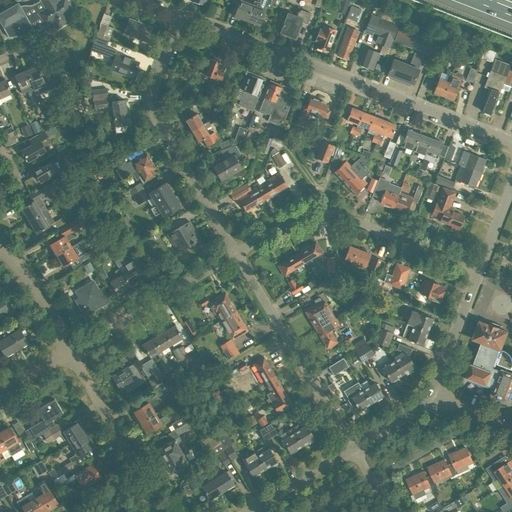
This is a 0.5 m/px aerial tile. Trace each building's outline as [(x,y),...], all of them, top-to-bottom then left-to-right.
[(39,0),(40,1),(32,5),(31,6),(29,6),(28,6),(26,6),(24,6),(22,6),(21,7),(18,2),(0,12),(0,23),(8,38),(30,35),(35,32),(34,31),(52,21),(56,29),(69,21),(65,14),(72,9),(67,0),(58,0),(57,1),(56,0),(39,0)] [(246,19),(251,4),(241,0),(239,0),(233,15),(239,18),(240,17),(246,19)] [(271,9),(273,0),(260,0),(259,3),(254,1),(253,4),(251,4),(246,19),(254,22),(253,23),(259,25),(265,9),(265,7),(271,9)] [(346,18),(358,22),(363,10),(351,6),(346,18)] [(401,16),(374,6),(371,15),(371,14),(365,31),(379,36),(377,43),(389,48),(391,41),(392,41),(398,25),(401,16)] [(307,24),(311,14),(299,9),(296,16),(286,12),(278,31),(294,37),(297,36),(302,22),(307,24)] [(146,42),(152,26),(129,18),(123,33),(146,42)] [(109,41),(109,40),(113,27),(101,23),(96,36),(109,41)] [(321,31),(319,30),(315,40),(317,41),(315,46),(327,51),(335,32),(322,27),(321,31)] [(347,59),(355,38),(358,31),(348,27),(337,55),(347,59)] [(432,56),(437,43),(399,28),(394,41),(416,49),(409,65),(393,59),(388,74),(412,84),(425,53),(432,56)] [(106,47),(109,41),(96,36),(94,43),(95,43),(106,47)] [(446,43),(453,46),(456,39),(448,36),(446,43)] [(133,77),(139,62),(131,59),(124,56),(123,57),(117,54),(118,51),(106,47),(95,43),(92,50),(114,59),(111,69),(133,77)] [(378,60),(382,50),(376,48),(374,51),(367,48),(361,64),(372,68),(376,59),(378,60)] [(75,59),(69,49),(59,56),(66,66),(75,59)] [(495,53),(485,49),(481,58),(492,62),(495,53)] [(222,71),(224,65),(220,64),(221,62),(209,58),(206,66),(203,65),(200,72),(203,74),(215,79),(215,78),(220,80),(223,72),(222,71)] [(492,114),(503,85),(511,88),(511,68),(509,67),(510,65),(495,59),(484,86),(490,88),(487,94),(481,110),(492,114)] [(36,66),(35,65),(30,67),(31,69),(26,71),(39,102),(39,103),(42,102),(36,89),(45,85),(37,66),(36,66)] [(472,83),(477,70),(470,68),(466,80),(472,83)] [(37,103),(39,102),(26,71),(14,76),(20,90),(22,94),(28,91),(29,92),(32,91),(37,103)] [(69,75),(60,72),(61,82),(64,82),(65,82),(65,85),(64,85),(65,94),(83,92),(82,81),(79,81),(79,80),(78,76),(69,77),(69,75)] [(444,96),(453,73),(450,72),(446,82),(439,79),(434,92),(444,96)] [(252,111),(254,106),(264,79),(249,73),(243,90),(244,90),(238,106),(252,111)] [(461,74),(457,73),(455,74),(453,73),(444,96),(454,99),(461,78),(462,77),(461,74)] [(0,98),(11,93),(5,80),(0,82),(0,98)] [(233,85),(226,82),(223,89),(228,91),(231,92),(233,85)] [(270,121),(283,87),(269,82),(258,111),(265,114),(266,112),(269,114),(267,120),(270,121)] [(281,126),(295,92),(283,87),(270,121),(281,126)] [(109,99),(107,88),(92,90),(94,108),(112,106),(114,126),(126,125),(125,117),(127,117),(125,100),(114,101),(114,99),(109,99)] [(313,115),(318,101),(310,97),(307,105),(304,104),(297,123),(304,126),(308,114),(313,115)] [(326,118),(329,111),(325,109),(327,104),(318,101),(313,115),(319,118),(320,115),(326,118)] [(214,120),(219,118),(218,116),(222,114),(218,107),(213,110),(215,114),(212,116),(214,120)] [(358,124),(363,111),(352,107),(347,120),(358,124)] [(369,129),(374,116),(363,111),(358,124),(356,128),(357,128),(354,135),(358,136),(362,126),(369,129)] [(192,130),(203,124),(196,114),(186,120),(192,130)] [(249,122),(249,124),(255,127),(259,117),(252,115),(249,122)] [(380,133),(385,120),(374,116),(369,129),(380,133)] [(30,123),(34,134),(41,131),(40,129),(38,124),(37,122),(36,120),(30,123)] [(43,120),(37,122),(38,124),(40,129),(45,126),(43,121),(43,120)] [(391,137),(396,124),(385,120),(380,133),(384,134),(391,137)] [(227,134),(232,123),(227,121),(222,132),(227,134)] [(209,123),(209,122),(203,125),(203,124),(192,130),(199,141),(204,138),(208,146),(219,140),(214,132),(209,135),(206,130),(211,127),(209,123)] [(24,138),(32,135),(29,124),(20,128),(24,138)] [(239,127),(232,144),(232,145),(233,145),(234,145),(238,143),(241,144),(242,144),(247,129),(239,127)] [(14,136),(11,128),(0,132),(0,142),(2,141),(5,147),(6,148),(19,142),(16,135),(14,136)] [(44,132),(47,138),(57,133),(54,128),(44,132)] [(413,151),(419,134),(413,131),(413,130),(408,128),(400,147),(413,151)] [(27,162),(45,151),(42,146),(49,142),(43,132),(29,141),(31,145),(21,151),(27,162)] [(378,151),(380,144),(384,134),(380,133),(379,136),(376,142),(373,149),(378,151)] [(424,156),(431,138),(425,135),(420,133),(419,134),(413,151),(424,156)] [(270,145),(273,140),(266,137),(264,143),(270,145)] [(437,159),(439,153),(443,143),(436,140),(437,139),(431,137),(431,138),(424,156),(425,156),(426,154),(437,159)] [(221,149),(231,145),(228,139),(218,143),(221,149)] [(328,163),(334,146),(321,141),(315,158),(328,163)] [(396,143),(390,141),(384,156),(390,158),(396,143)] [(227,161),(215,168),(221,179),(241,167),(235,158),(245,152),(239,144),(235,146),(235,145),(228,148),(229,150),(223,154),(227,161)] [(450,161),(455,147),(449,145),(444,159),(450,161)] [(339,159),(342,148),(336,146),(333,157),(339,159)] [(278,152),(275,148),(270,152),(272,156),(271,156),(279,169),(286,164),(278,152)] [(402,151),(396,148),(390,163),(396,165),(402,151)] [(254,159),(257,153),(251,150),(248,156),(254,159)] [(482,173),(484,166),(483,166),(486,158),(463,150),(458,165),(464,167),(465,166),(482,173)] [(371,154),(363,151),(361,156),(369,159),(371,154)] [(40,168),(33,172),(40,182),(49,177),(51,177),(52,175),(63,168),(54,153),(37,163),(40,168)] [(151,161),(147,154),(142,157),(140,155),(134,158),(136,161),(133,163),(137,169),(151,161)] [(361,156),(358,159),(363,165),(369,159),(361,156)] [(345,182),(364,165),(363,165),(358,159),(351,166),(346,161),(335,171),(345,182)] [(424,171),(428,161),(423,159),(419,169),(424,171)] [(150,170),(155,167),(151,161),(137,169),(133,172),(132,171),(130,172),(131,174),(132,174),(136,180),(140,178),(143,182),(153,175),(150,170)] [(356,193),(367,183),(362,178),(369,171),(364,165),(345,182),(356,193)] [(479,180),(482,173),(465,166),(464,167),(459,180),(475,186),(478,179),(479,180)] [(274,193),(287,185),(280,172),(266,180),(274,193)] [(455,182),(438,175),(435,182),(452,189),(455,182)] [(371,178),(366,190),(372,193),(378,181),(371,178)] [(394,207),(400,191),(401,188),(388,183),(389,182),(379,178),(373,196),(381,199),(380,202),(394,207)] [(259,202),(274,193),(266,180),(251,189),(259,202)] [(57,188),(53,181),(46,185),(50,192),(57,188)] [(167,184),(166,182),(149,192),(146,186),(143,188),(142,188),(132,194),(138,204),(151,196),(156,204),(173,194),(172,192),(174,191),(169,183),(167,184)] [(401,188),(401,189),(407,192),(410,185),(403,182),(401,188)] [(132,194),(142,188),(139,183),(129,189),(132,194)] [(251,189),(247,183),(230,193),(234,199),(238,197),(245,210),(259,202),(251,189)] [(435,192),(438,185),(430,183),(428,189),(435,192)] [(32,201),(21,208),(29,221),(47,210),(40,198),(50,192),(46,185),(29,195),(32,201)] [(451,204),(456,192),(444,187),(438,201),(432,214),(442,218),(440,221),(459,228),(464,215),(451,210),(452,207),(450,206),(451,203),(451,204)] [(407,212),(413,197),(400,192),(400,191),(394,207),(407,212)] [(97,205),(105,200),(101,193),(93,197),(97,205)] [(174,196),(173,194),(156,204),(156,205),(150,208),(155,216),(161,212),(163,216),(180,206),(179,204),(181,203),(176,195),(174,196)] [(47,210),(29,221),(36,233),(37,233),(41,231),(40,230),(48,226),(51,231),(50,232),(50,231),(50,232),(65,223),(61,217),(54,222),(47,210)] [(63,237),(50,244),(56,256),(71,247),(67,241),(75,236),(72,231),(84,224),(80,216),(58,229),(63,237)] [(121,225),(129,220),(127,216),(119,221),(121,225)] [(124,230),(132,225),(129,220),(121,225),(124,230)] [(194,228),(189,221),(167,234),(173,244),(178,242),(182,249),(192,244),(195,242),(194,242),(197,240),(191,230),(194,228)] [(139,250),(156,239),(152,233),(135,244),(139,250)] [(303,263),(322,252),(316,242),(297,253),(303,263)] [(79,243),(71,247),(56,256),(63,267),(78,258),(81,263),(93,256),(90,251),(85,254),(79,243)] [(371,253),(349,245),(344,258),(366,266),(371,253)] [(392,248),(389,254),(396,257),(399,251),(392,248)] [(305,269),(302,264),(303,263),(297,253),(278,265),(284,275),(296,267),(299,272),(305,269)] [(123,274),(130,287),(143,279),(140,275),(147,271),(139,257),(126,265),(121,258),(115,262),(123,274)] [(328,272),(335,272),(334,257),(327,257),(328,272)] [(371,267),(377,269),(383,265),(384,261),(375,257),(371,267)] [(90,262),(84,266),(88,273),(94,269),(90,262)] [(402,287),(409,268),(397,264),(390,283),(402,287)] [(104,283),(109,280),(103,268),(97,271),(104,283)] [(115,271),(118,277),(110,282),(118,294),(130,287),(123,274),(119,269),(115,271)] [(296,285),(293,279),(287,282),(290,288),(289,289),(293,295),(304,289),(300,282),(296,285)] [(440,284),(426,279),(422,293),(432,297),(432,299),(439,302),(441,296),(442,296),(443,293),(443,292),(444,287),(439,286),(440,284)] [(312,280),(307,283),(310,288),(315,285),(312,280)] [(79,298),(75,300),(80,308),(84,306),(86,310),(98,302),(102,309),(108,305),(99,290),(98,291),(92,281),(75,291),(79,298)] [(209,302),(215,312),(216,311),(221,320),(226,317),(226,316),(236,311),(224,291),(215,297),(215,299),(209,302)] [(388,304),(391,297),(378,292),(376,299),(388,304)] [(408,296),(398,292),(397,294),(394,293),(393,296),(406,301),(408,296)] [(315,304),(305,310),(317,329),(326,323),(333,319),(329,311),(330,311),(324,301),(323,302),(319,297),(316,300),(319,305),(316,306),(315,304)] [(0,316),(8,312),(0,298),(0,316)] [(407,323),(413,325),(428,331),(430,325),(432,325),(434,321),(432,320),(433,318),(412,310),(407,323)] [(247,330),(236,311),(226,316),(226,317),(221,320),(222,321),(221,322),(227,332),(228,331),(232,338),(247,330)] [(188,319),(182,322),(191,337),(196,333),(188,319)] [(326,323),(317,329),(328,348),(337,342),(330,329),(337,325),(334,319),(326,324),(326,323)] [(490,324),(481,321),(474,338),(483,342),(501,348),(502,349),(508,331),(499,328),(499,327),(490,323),(490,324)] [(390,340),(395,328),(382,323),(378,335),(390,340)] [(413,325),(407,323),(402,336),(408,338),(408,339),(423,344),(423,342),(425,342),(427,338),(425,337),(428,331),(413,325)] [(171,344),(182,338),(175,325),(164,332),(171,344)] [(0,347),(5,357),(28,343),(20,330),(0,341),(0,347)] [(346,344),(353,340),(351,336),(352,335),(349,331),(345,333),(346,336),(343,338),(346,344)] [(161,351),(171,344),(164,332),(153,338),(161,351)] [(388,347),(390,340),(378,335),(375,342),(388,347)] [(171,368),(161,351),(153,338),(142,344),(150,357),(156,353),(168,373),(170,371),(169,369),(171,368)] [(354,350),(360,346),(366,342),(363,338),(351,346),(354,350)] [(220,347),(227,360),(239,353),(231,340),(220,347)] [(367,343),(366,342),(360,346),(369,358),(374,355),(367,343)] [(499,353),(501,348),(483,342),(474,364),(472,364),(467,378),(488,385),(489,383),(495,385),(492,395),(508,401),(509,400),(511,395),(511,391),(511,373),(506,372),(507,370),(508,367),(511,368),(511,366),(511,364),(511,361),(511,359),(510,357),(509,355),(507,353),(505,352),(503,351),(502,354),(499,353)] [(400,357),(394,360),(402,373),(404,372),(405,374),(413,369),(412,367),(414,366),(410,358),(411,358),(409,355),(409,354),(412,348),(403,345),(401,351),(406,353),(400,357)] [(182,356),(187,353),(183,346),(177,349),(180,354),(178,355),(177,354),(174,355),(178,361),(183,358),(182,356)] [(362,363),(369,358),(360,346),(354,350),(362,363)] [(265,381),(274,375),(263,356),(254,362),(265,381)] [(343,358),(329,367),(334,375),(348,366),(343,358)] [(155,376),(160,373),(151,359),(146,362),(152,373),(153,373),(155,376)] [(394,360),(382,368),(390,380),(392,379),(393,381),(397,378),(397,377),(400,375),(402,373),(394,360)] [(147,376),(152,373),(146,362),(140,366),(147,376)] [(143,383),(133,365),(128,368),(128,367),(112,377),(120,390),(125,387),(128,392),(143,383)] [(272,403),(286,394),(274,375),(265,381),(271,391),(267,394),(272,403)] [(152,387),(157,384),(154,378),(148,381),(152,387)] [(173,391),(180,388),(174,379),(154,391),(157,397),(171,388),(173,391)] [(366,380),(359,384),(363,389),(371,403),(376,399),(378,401),(382,398),(381,397),(383,395),(375,382),(369,385),(366,380)] [(353,385),(344,391),(351,403),(354,401),(359,410),(361,409),(362,410),(366,408),(365,406),(371,403),(363,389),(359,384),(358,382),(353,385)] [(277,411),(291,403),(286,394),(272,403),(273,404),(269,406),(273,411),(276,409),(277,411)] [(140,423),(155,414),(151,408),(159,403),(156,398),(133,412),(140,423)] [(45,424),(62,413),(54,400),(37,410),(45,424)] [(243,416),(249,412),(243,401),(237,405),(243,416)] [(287,421),(298,414),(294,408),(283,415),(287,421)] [(158,420),(155,414),(140,423),(147,434),(169,421),(166,415),(158,420)] [(248,428),(257,423),(256,421),(253,415),(243,421),(248,428)] [(175,430),(189,422),(186,416),(171,425),(175,430)] [(261,429),(264,427),(268,424),(263,416),(256,421),(257,423),(261,429)] [(87,433),(80,422),(76,424),(74,422),(59,431),(56,426),(43,435),(48,443),(61,435),(64,440),(67,438),(70,443),(87,433)] [(178,436),(193,427),(190,422),(175,431),(178,436)] [(271,437),(277,434),(270,423),(268,424),(264,427),(271,437)] [(302,445),(308,442),(309,443),(313,441),(312,439),(314,438),(306,425),(300,428),(297,424),(291,428),(302,445)] [(22,449),(9,427),(0,432),(0,436),(7,448),(13,445),(17,452),(22,449)] [(265,441),(271,437),(264,427),(261,429),(258,430),(265,441)] [(30,442),(36,438),(35,438),(36,438),(30,428),(24,431),(27,436),(29,439),(30,442)] [(293,453),(297,451),(297,449),(302,445),(291,428),(285,432),(287,436),(282,439),(290,453),(292,452),(293,453)] [(63,474),(81,463),(78,458),(95,448),(87,433),(70,443),(73,449),(72,450),(75,455),(69,459),(71,462),(60,469),(63,474)] [(209,449),(220,443),(218,439),(215,434),(204,441),(209,449)] [(224,449),(230,446),(233,444),(226,434),(218,439),(220,443),(224,449)] [(182,454),(177,445),(182,442),(179,437),(163,447),(162,445),(158,448),(159,449),(157,450),(165,464),(182,454)] [(224,450),(224,449),(220,443),(209,449),(210,450),(211,449),(215,456),(217,454),(224,465),(229,461),(223,451),(224,450)] [(231,461),(237,457),(230,446),(224,449),(224,450),(231,461)] [(254,452),(265,469),(269,466),(271,468),(278,463),(268,448),(263,451),(261,448),(254,452)] [(452,475),(458,473),(469,468),(467,465),(473,463),(466,448),(450,455),(453,462),(448,465),(452,474),(452,475)] [(259,472),(265,469),(254,452),(242,459),(253,476),(255,475),(256,477),(260,474),(259,472)] [(171,474),(185,466),(188,464),(182,454),(165,464),(171,474)] [(432,489),(438,487),(435,481),(452,474),(448,465),(445,459),(428,467),(432,474),(426,477),(430,485),(430,486),(432,489)] [(496,461),(486,468),(490,474),(494,481),(492,483),(497,489),(498,489),(504,485),(511,479),(511,462),(511,460),(500,467),(496,461)] [(41,474),(47,471),(41,461),(35,464),(41,474)] [(101,479),(93,465),(76,475),(75,474),(66,479),(63,474),(53,480),(57,486),(64,481),(66,484),(77,478),(84,489),(101,479)] [(220,475),(217,470),(210,475),(213,480),(214,479),(222,492),(234,484),(226,471),(220,475)] [(416,499),(426,495),(424,489),(430,486),(430,485),(426,477),(423,471),(407,478),(416,499)] [(0,484),(0,485),(1,485),(8,481),(4,473),(0,474),(0,484)] [(195,492),(200,488),(193,477),(188,481),(195,492)] [(210,499),(222,492),(214,479),(213,480),(202,487),(210,499)] [(511,479),(504,485),(498,489),(507,502),(501,507),(504,511),(511,507),(511,479)] [(16,490),(10,480),(8,481),(1,485),(0,485),(7,496),(16,490)] [(42,491),(34,495),(35,497),(36,499),(44,511),(45,511),(58,504),(44,481),(38,484),(42,491)] [(472,491),(467,494),(471,500),(473,504),(478,501),(472,491)] [(459,507),(471,500),(467,494),(467,493),(455,500),(459,507)] [(26,496),(17,501),(21,509),(23,508),(25,511),(44,511),(36,499),(35,497),(29,501),(26,496)] [(431,511),(432,511),(442,506),(438,500),(428,507),(431,511)]
